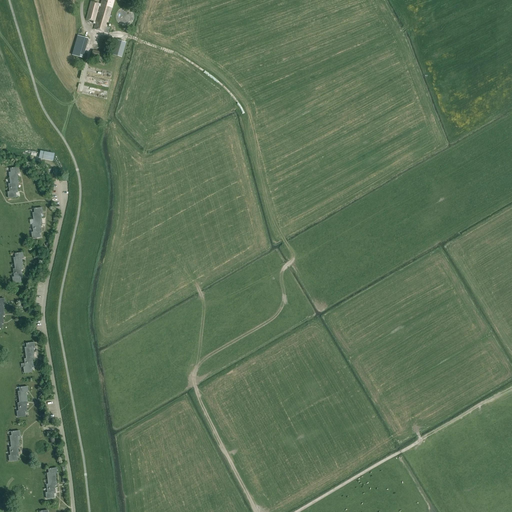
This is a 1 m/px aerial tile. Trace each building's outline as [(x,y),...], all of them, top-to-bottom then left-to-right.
[(102,0),(101,4),(91,1),(87,19),(95,21),(99,6),(100,7),(94,29),(108,33),(109,28),(106,27),(113,0),(102,0)] [(134,17),(134,15),(133,12),(131,10),(129,9),(127,8),(124,8),(122,8),(119,9),(117,11),(116,14),(116,16),(116,19),(117,21),(119,23),(121,25),(123,26),(126,26),(128,25),(130,24),(132,22),(133,21),(134,20),(134,17)] [(83,58),(88,39),(78,36),(72,55),(83,58)] [(122,57),(126,42),(117,40),(113,55),(122,57)] [(106,53),(92,50),(91,57),(104,60),(106,53)] [(48,57),(52,69),(54,68),(56,74),(60,73),(53,56),(48,57)] [(102,78),(100,85),(109,87),(110,80),(102,78)] [(10,178),(18,177),(17,173),(19,173),(18,167),(11,168),(11,172),(9,172),(10,178)] [(18,177),(10,178),(11,184),(9,184),(9,188),(17,187),(17,184),(19,184),(18,177)] [(17,187),(9,188),(10,192),(8,192),(9,198),(17,197),(16,192),(18,192),(17,187)] [(34,218),(41,217),(41,213),(43,213),(42,208),(34,209),(35,213),(33,213),(34,218)] [(41,217),(34,218),(34,224),(33,224),(33,228),(41,227),(41,225),(42,225),(41,217)] [(41,227),(33,228),(34,232),(32,232),(32,238),(40,237),(40,233),(42,233),(41,227)] [(15,265),(23,264),(22,258),(24,258),(23,252),(15,253),(16,257),(14,258),(15,265)] [(23,264),(15,265),(15,269),(13,269),(14,274),(22,273),(21,270),(23,269),(23,264)] [(22,273),(14,274),(14,277),(13,277),(13,283),(21,282),(21,278),(22,277),(22,273)] [(26,353),(34,352),(33,348),(35,348),(34,342),(26,343),(27,347),(25,347),(26,353)] [(34,352),(26,353),(26,359),(25,359),(25,363),(33,362),(33,359),(34,359),(34,352)] [(33,362),(25,363),(26,367),(24,367),(24,373),(32,372),(32,368),(34,367),(33,362)] [(19,397),(27,396),(26,392),(28,392),(27,386),(20,387),(20,391),(18,392),(19,397)] [(27,396),(19,397),(20,403),(18,403),(18,407),(26,406),(26,403),(28,403),(27,396)] [(26,406),(18,407),(19,411),(17,411),(18,417),(26,416),(25,412),(27,411),(26,406)] [(11,441),(19,440),(18,436),(20,436),(19,431),(11,432),(12,436),(10,436),(11,441)] [(19,440),(11,441),(12,447),(10,447),(10,451),(18,450),(18,448),(20,448),(19,440)] [(18,450),(10,451),(11,455),(9,455),(10,461),(17,460),(17,456),(19,456),(18,450)] [(48,479),(56,478),(55,474),(57,473),(56,468),(48,469),(49,473),(47,473),(48,479)] [(56,478),(48,479),(49,484),(47,484),(47,488),(55,487),(55,485),(57,485),(56,478)] [(55,487),(47,488),(48,492),(46,493),(47,498),(55,497),(54,493),(56,493),(55,487)]
